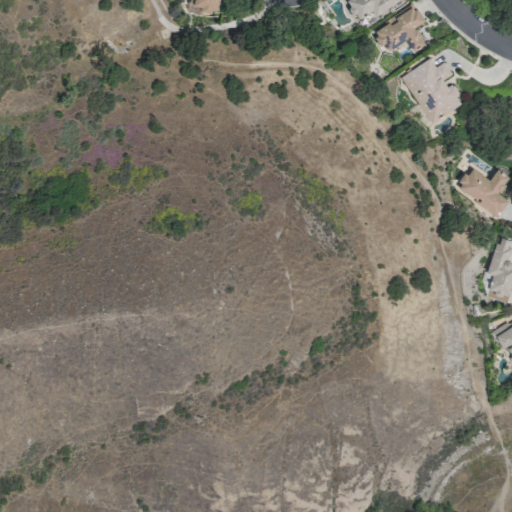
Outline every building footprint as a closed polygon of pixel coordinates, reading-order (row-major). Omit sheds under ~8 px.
[(193,0),(191,8),(215,13),(217,0),(193,0)] [(344,0),(357,19),(369,12),(372,18),(402,0),(344,0)] [(405,41),(412,52),(425,44),(414,27),(423,21),(413,4),(372,30),(385,52),(405,41)] [(397,78),(427,125),(462,103),(450,85),(446,87),(442,80),(451,74),(443,61),(434,67),(429,58),(397,78)] [(489,180),(469,167),(455,190),(497,216),(507,200),(498,194),(508,177),(495,169),(489,180)] [(485,298),(509,303),(511,288),(511,263),(506,262),(511,240),(494,236),(486,273),(490,274),(485,298)] [(511,319),(492,330),(511,366),(511,319)]
